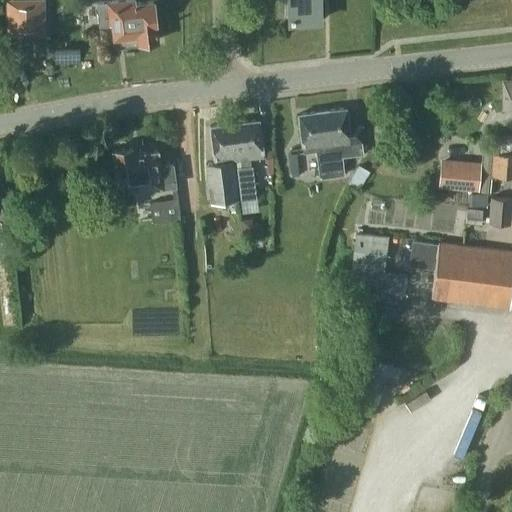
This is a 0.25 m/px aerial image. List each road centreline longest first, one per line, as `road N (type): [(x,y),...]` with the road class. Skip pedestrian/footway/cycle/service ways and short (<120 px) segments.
road 1 (tertiary): [(221,88),(511,54)]
road 2 (tertiary): [(0,124),(221,88)]
